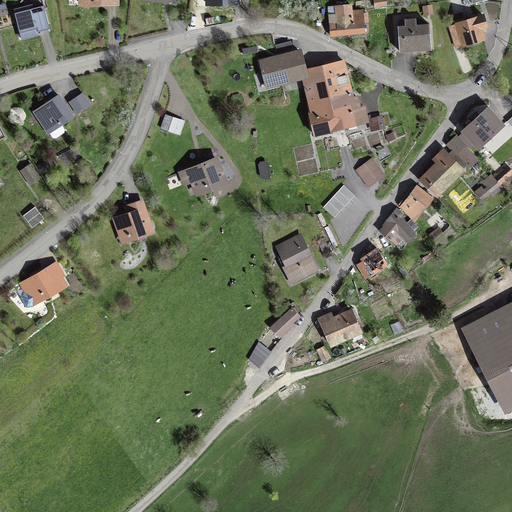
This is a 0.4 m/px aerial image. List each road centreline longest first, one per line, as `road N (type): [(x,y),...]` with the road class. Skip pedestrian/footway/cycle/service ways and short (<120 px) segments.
road 1 (residential): [(233,414),(469,91)]
road 2 (residential): [(469,91),(415,87),(283,29),(168,54)]
road 3 (residential): [(233,414),(285,383),(448,324),(511,288)]
road 4 (residential): [(0,282),(113,187),(140,141),(168,54)]
road 5 (residential): [(168,54),(0,91)]
road 6 (residential): [(134,511),(233,414)]
